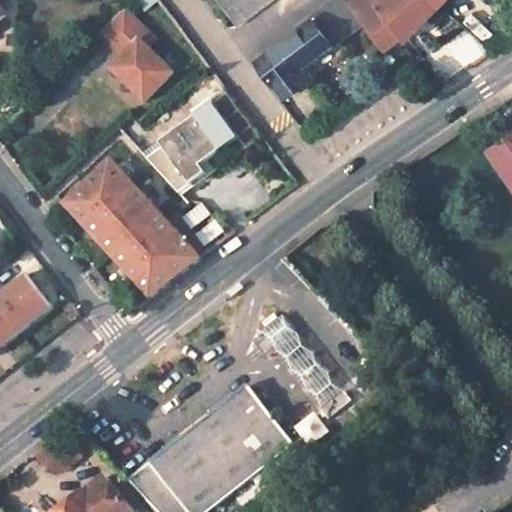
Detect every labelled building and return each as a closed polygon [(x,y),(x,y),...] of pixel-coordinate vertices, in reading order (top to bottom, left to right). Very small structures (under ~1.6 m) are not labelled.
[(217,0),(238,26),(271,0),(217,0)] [(321,7),(320,7),(319,8),(340,36),(364,18),(350,0),(336,0),(337,0),(337,1),(326,9),(326,8),(325,8),(324,7),(323,7),(322,7),(321,7)] [(329,0),(320,7),(321,7),(322,7),(323,7),(324,7),(325,8),(326,8),(326,9),(337,1),(337,0),(336,0),(329,0)] [(411,19),(421,11),(424,15),(436,7),(429,0),(350,0),(364,18),(383,44),(400,30),(403,34),(415,25),(411,19)] [(0,21),(8,15),(0,3),(0,21)] [(126,8),(102,33),(121,51),(126,45),(131,50),(114,68),(146,100),(174,71),(150,47),(158,39),(126,8)] [(313,18),(332,42),(340,36),(319,8),(311,14),(313,18)] [(259,60),(286,96),(308,79),(299,67),(332,42),(313,18),(259,60)] [(11,91),(0,101),(0,120),(8,129),(28,108),(11,91)] [(147,158),(179,191),(208,170),(202,163),(241,134),(216,100),(184,123),(161,141),(164,145),(147,158)] [(511,132),(485,150),(511,191),(511,132)] [(201,259),(166,221),(118,167),(111,160),(66,205),(152,298),(201,259)] [(176,213),(166,221),(201,259),(212,252),(176,213)] [(0,350),(56,306),(29,272),(7,289),(10,292),(0,300),(0,350)] [(268,308),(246,327),(262,345),(284,325),(268,308)] [(262,345),(279,362),(300,343),(284,325),(262,345)] [(295,380),(316,361),(300,343),(279,362),(295,380)] [(316,361),(295,380),(310,398),(332,378),(316,361)] [(321,409),(342,390),(342,389),(332,378),(310,398),(321,409)] [(250,387),(130,482),(157,511),(211,511),(296,445),(250,387)] [(42,472),(58,474),(82,456),(62,432),(41,451),(31,458),(31,460),(32,464),(42,472)] [(133,511),(109,477),(87,492),(58,511),(133,511)]
